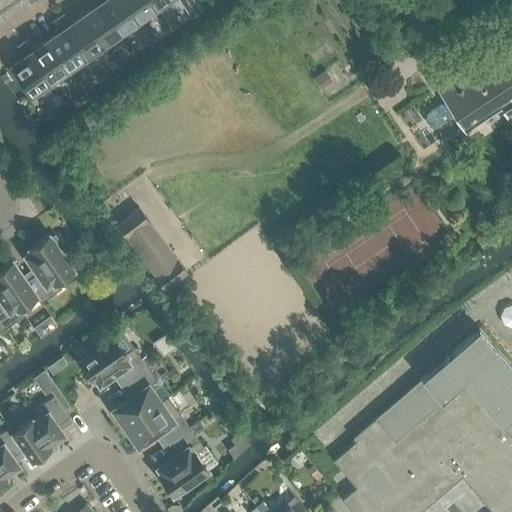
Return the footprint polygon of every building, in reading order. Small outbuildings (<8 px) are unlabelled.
[(0,0),(0,9),(13,0),(0,0)] [(91,0),(95,5),(83,13),(106,46),(104,42),(120,30),(99,0),(91,0)] [(99,0),(120,30),(138,17),(126,0),(99,0)] [(126,0),(138,17),(155,6),(158,9),(159,9),(152,0),(126,0)] [(152,0),(159,9),(171,0),(152,0)] [(63,11),(58,15),(88,58),(106,46),(83,13),(71,22),(63,11)] [(59,30),(47,38),(67,67),(84,55),(87,59),(88,58),(58,15),(52,19),(59,30)] [(28,36),(22,40),(52,83),(53,83),(50,79),(67,67),(47,38),(35,46),(28,36)] [(24,54),(11,63),(21,78),(18,80),(26,91),(29,89),(34,96),(52,83),(22,40),(17,44),(24,54)] [(428,126),(436,127),(454,115),(465,132),(500,108),(507,118),(511,114),(511,66),(504,54),(476,73),(477,75),(467,82),(459,70),(435,87),(443,98),(426,110),(423,119),(428,126)] [(315,73),(326,92),(351,78),(339,59),(315,73)] [(139,208),(118,224),(166,287),(187,272),(177,258),(172,262),(144,225),(149,221),(139,208)] [(37,271),(26,278),(41,300),(61,286),(55,279),(73,267),(59,247),(62,245),(54,234),(51,236),(49,233),(30,246),(31,248),(25,253),(37,271)] [(40,301),(41,300),(26,278),(26,279),(12,259),(0,266),(0,295),(0,296),(0,320),(4,326),(24,312),(19,304),(35,293),(40,301)] [(50,314),(33,325),(40,335),(57,324),(50,314)] [(511,511),(511,366),(478,328),(352,436),(355,440),(333,459),(356,485),(341,498),(352,511),(511,511)] [(117,369),(125,380),(147,365),(133,345),(125,351),(113,334),(93,347),(91,344),(81,352),(83,355),(79,357),(93,376),(95,375),(99,381),(117,369)] [(113,412),(123,426),(160,401),(159,400),(148,383),(156,378),(147,365),(125,380),(133,392),(113,406),(116,410),(113,412)] [(44,368),(33,376),(44,392),(50,388),(56,384),(44,368)] [(32,417),(14,430),(13,431),(24,447),(31,457),(50,443),(49,441),(63,431),(57,423),(69,415),(54,393),(34,407),(39,415),(34,420),(32,417)] [(159,429),(167,440),(189,425),(167,394),(159,400),(160,401),(123,426),(133,441),(136,439),(139,443),(159,429)] [(13,455),(24,447),(13,431),(14,430),(10,424),(0,431),(0,478),(6,475),(4,473),(18,463),(13,455)] [(203,445),(189,425),(167,440),(175,452),(157,465),(162,471),(160,472),(173,491),(177,489),(179,492),(189,484),(187,481),(207,468),(195,450),(203,445)] [(234,443),(227,447),(233,456),(249,441),(239,430),(230,437),(234,443)] [(312,463),(307,468),(317,480),(322,475),(312,463)] [(308,511),(294,496),(286,502),(289,505),(281,511),(278,511),(274,507),(271,510),(262,500),(255,506),(260,511),(308,511)] [(94,511),(86,502),(73,511),(94,511)]
